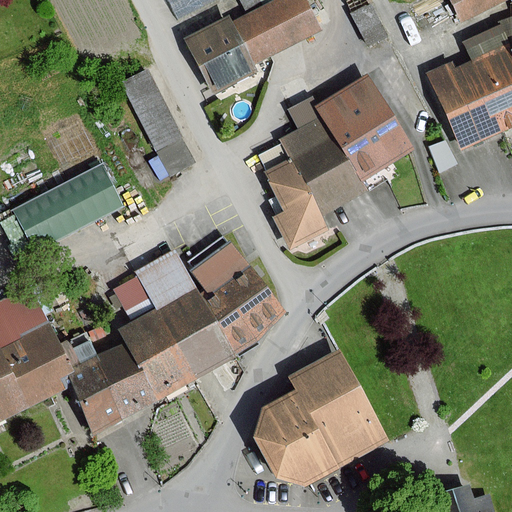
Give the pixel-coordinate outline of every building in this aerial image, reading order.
[(170,0),(179,16),(209,0),(170,0)] [(303,0),(279,0),(232,24),(252,64),(319,30),(303,0)] [(241,0),(246,8),(261,1),(260,0),(241,0)] [(511,0),(453,0),(461,17),(498,0),(511,0)] [(385,35),(370,6),(354,14),(369,43),(385,35)] [(229,19),(187,40),(214,92),(256,72),(252,64),(232,24),(229,19)] [(460,146),(511,125),(511,51),(511,50),(510,47),(455,69),(454,64),(431,73),(460,146)] [(148,69),(122,82),(171,176),(197,163),(148,69)] [(368,78),(317,107),(324,118),(359,180),(410,151),(368,78)] [(324,118),(281,142),(292,160),(323,214),(365,190),(359,180),(324,118)] [(455,163),(445,141),(430,148),(441,170),(455,163)] [(323,214),(292,160),(265,175),(286,210),(273,217),(292,251),(331,229),(323,214)] [(102,167),(16,211),(34,246),(120,202),(102,167)] [(252,269),(232,241),(190,274),(198,287),(206,302),(252,269)] [(150,297),(158,311),(198,287),(190,274),(176,251),(137,271),(138,276),(115,290),(127,309),(150,297)] [(284,311),(272,296),(252,269),(206,302),(237,356),(258,340),(271,325),(284,311)] [(237,356),(206,302),(198,287),(158,311),(196,378),(237,356)] [(0,304),(0,349),(50,323),(31,288),(0,304)] [(157,399),(196,378),(158,311),(120,329),(127,343),(140,369),(143,368),(157,399)] [(0,421),(66,387),(62,379),(70,375),(76,372),(74,368),(51,326),(50,323),(0,349),(0,421)] [(143,368),(140,369),(127,343),(97,356),(123,418),(157,399),(143,368)] [(291,378),(298,392),(264,410),(256,436),(280,476),(307,484),(390,439),(342,351),(291,378)] [(95,432),(123,418),(97,356),(74,368),(76,372),(70,375),(95,432)] [(495,511),(491,496),(474,500),(470,485),(439,493),(443,511),(495,511)]
